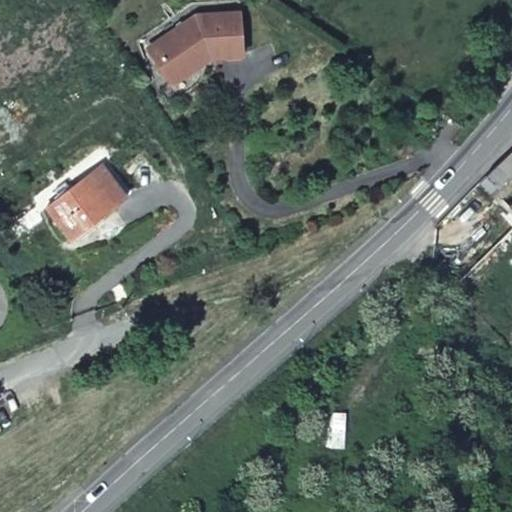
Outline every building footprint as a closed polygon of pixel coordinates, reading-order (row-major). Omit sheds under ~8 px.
[(197,14),(154,45),(175,75),(209,51),(212,55),(244,52),(240,10),(197,14)] [(175,75),(154,45),(149,48),(174,83),(212,55),(209,51),(175,75)] [(511,150),(484,174),(499,188),(511,175),(511,150)] [(112,174),(62,212),(55,218),(78,247),(134,201),(112,174)] [(499,188),(484,174),(477,180),(492,194),(499,188)] [(511,202),(500,214),(511,226),(511,202)]
